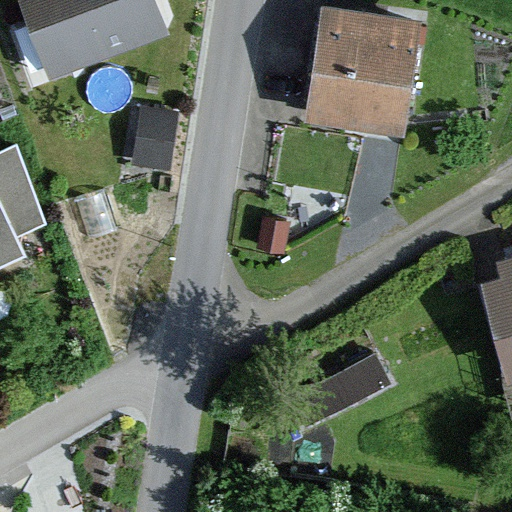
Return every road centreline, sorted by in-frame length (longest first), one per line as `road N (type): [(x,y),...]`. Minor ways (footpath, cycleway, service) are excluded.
road 1 (residential): [(242,0),(185,373)]
road 2 (residential): [(511,184),(185,373)]
road 3 (residential): [(185,373),(0,472)]
road 4 (residential): [(185,373),(163,511)]
